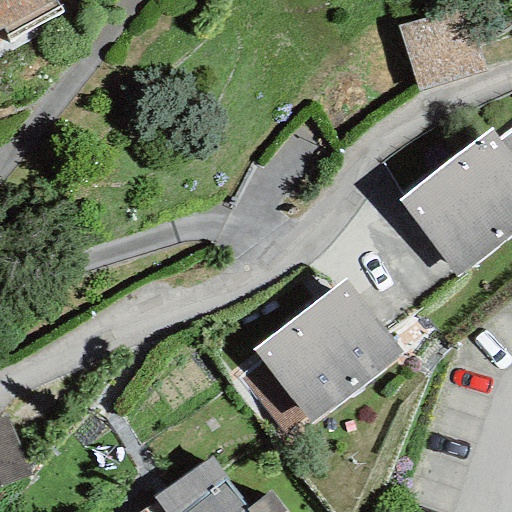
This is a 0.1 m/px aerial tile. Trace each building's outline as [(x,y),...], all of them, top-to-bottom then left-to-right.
[(0,0),(0,27),(50,0),(0,0)] [(464,6),(396,26),(417,93),(485,72),(464,6)] [(511,158),(489,130),(397,200),(455,276),(511,230),(511,158)] [(310,422),(401,353),(343,279),(251,350),(261,362),(241,377),(282,432),(305,416),(310,422)] [(4,415),(0,416),(0,486),(30,474),(4,415)] [(285,511),(269,491),(246,508),(223,482),(228,479),(211,455),(153,498),(156,502),(138,511),(285,511)]
